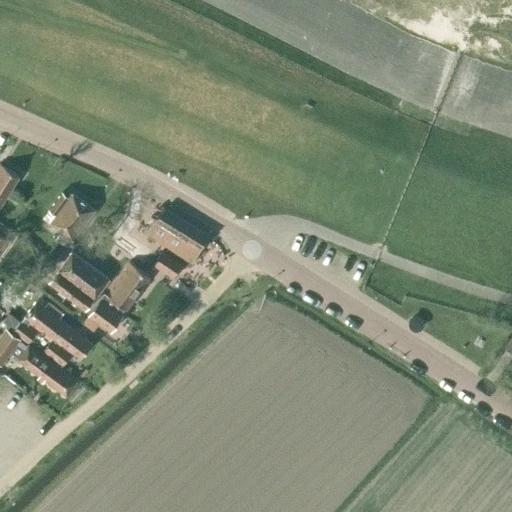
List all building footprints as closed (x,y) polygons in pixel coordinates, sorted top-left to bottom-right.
[(0,203),(18,175),(0,163),(0,203)] [(94,209),(71,192),(68,196),(61,191),(43,216),(50,221),(49,222),(61,231),(55,238),(66,247),(94,209)] [(207,235),(163,208),(146,228),(189,258),(207,235)] [(0,254),(10,240),(0,233),(0,254)] [(76,284),(72,280),(86,261),(71,250),(48,281),(68,296),(76,284)] [(153,264),(173,277),(182,263),(162,250),(153,264)] [(76,284),(68,296),(85,308),(108,277),(86,261),(72,280),(76,284)] [(129,261),(105,293),(103,292),(88,314),(110,330),(150,276),(129,261)] [(37,329),(50,340),(64,321),(36,300),(22,318),(20,320),(14,328),(14,329),(28,341),(37,329)] [(14,328),(20,320),(8,311),(2,319),(14,328)] [(43,350),(57,361),(62,365),(70,354),(77,360),(91,342),(64,321),(50,340),(43,350)] [(62,365),(57,361),(54,364),(28,345),(25,349),(15,342),(18,338),(7,330),(0,338),(0,361),(9,350),(19,357),(17,359),(66,395),(78,378),(62,365)]
